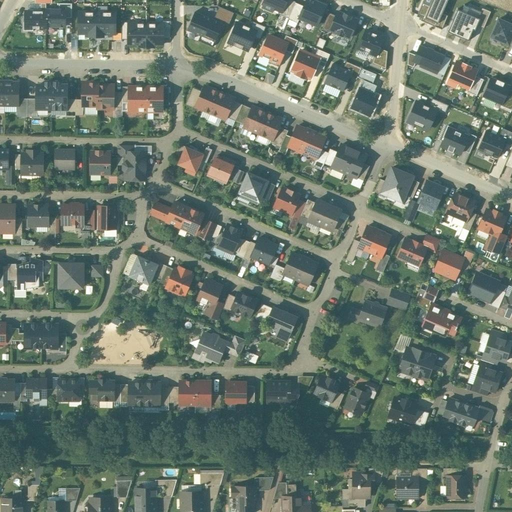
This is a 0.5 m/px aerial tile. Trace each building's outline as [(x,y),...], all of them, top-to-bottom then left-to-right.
[(279,11),(281,12),(286,0),(263,0),(262,4),(263,4),(262,8),(273,13),(274,9),(279,11)] [(295,2),(291,0),(286,0),(281,12),(279,11),(278,14),(288,18),(295,2)] [(299,18),(316,25),(325,4),(317,0),(306,0),(304,6),(299,18)] [(442,13),(448,0),(423,0),(418,15),(423,17),(421,20),(442,29),(447,16),(442,13)] [(299,18),(304,6),(295,2),(288,18),(288,19),(297,22),(299,18)] [(66,8),(66,17),(71,18),(71,4),(59,4),(59,8),(66,8)] [(462,11),(457,9),(448,32),(468,40),(473,29),(475,29),(477,25),(479,19),(478,18),(480,12),(464,5),(462,11)] [(219,7),(214,20),(222,23),(228,26),(233,13),(219,7)] [(47,9),(46,26),(66,27),(66,17),(66,8),(59,8),(47,8),(47,9)] [(479,19),(477,25),(484,28),(491,12),(482,8),(480,12),(478,18),(479,19)] [(25,9),(25,29),(46,29),(46,26),(47,9),(25,9)] [(96,36),(96,12),(80,12),(80,33),(89,33),(89,36),(96,36)] [(114,12),(96,12),(96,36),(103,36),(103,33),(114,33),(114,12)] [(214,20),(195,12),(187,30),(201,35),(199,40),(212,46),(222,23),(214,20)] [(335,15),(329,30),(349,38),(357,20),(337,12),(335,15)] [(329,32),(329,30),(335,15),(329,13),(322,29),(329,32)] [(511,24),(498,19),(490,36),(508,44),(511,35),(511,24)] [(251,27),(236,21),(227,43),(248,51),(254,36),(257,30),(251,27)] [(257,30),(254,36),(260,39),(265,27),(253,22),(251,27),(257,30)] [(128,45),(137,45),(137,47),(146,47),(146,23),(128,23),(128,39),(128,45)] [(163,23),(146,23),(146,47),(155,47),(155,45),(163,46),(163,38),(163,23)] [(366,29),(358,49),(375,55),(376,56),(379,48),(383,36),(366,29)] [(283,41),(268,34),(259,56),(279,65),(285,50),(288,43),(283,41)] [(288,43),(285,50),(292,53),(297,40),(286,35),(283,41),(288,43)] [(335,40),(349,44),(351,39),(337,35),(335,40)] [(318,45),(325,48),(328,40),(321,37),(318,45)] [(443,57),(420,47),(416,55),(414,62),(416,62),(421,65),(421,66),(428,70),(429,68),(437,72),(443,57)] [(315,55),(300,48),(290,71),(295,73),(294,75),(306,80),(306,78),(310,79),(316,66),(320,57),(315,55)] [(387,51),(379,48),(376,56),(375,55),(372,63),(386,68),(387,51)] [(320,57),(316,66),(323,68),(329,54),(318,49),(315,55),(320,57)] [(414,62),(416,55),(409,52),(407,65),(413,67),(416,62),(414,62)] [(450,59),(443,57),(437,72),(444,74),(450,59)] [(477,70),(456,60),(445,84),(456,89),(458,85),(468,89),(469,89),(475,76),(477,70)] [(351,72),(349,77),(357,80),(358,77),(362,68),(346,61),(343,69),(351,72)] [(343,69),(332,64),(324,83),(343,92),(349,77),(351,72),(343,69)] [(361,79),(372,84),(376,74),(362,68),(358,77),(361,79)] [(273,84),(275,75),(269,74),(267,82),(273,84)] [(483,79),(475,76),(469,89),(468,89),(467,91),(476,95),(483,79)] [(483,96),(501,104),(508,89),(509,85),(491,77),(483,96)] [(349,108),(370,117),(379,95),(373,93),(376,85),(372,84),(361,79),(349,108)] [(11,82),(4,82),(4,105),(17,105),(18,105),(18,99),(18,83),(11,83),(11,82)] [(45,82),(42,85),(37,85),(37,99),(37,109),(51,109),(51,82),(45,82)] [(61,86),(58,82),(51,82),(51,109),(65,109),(66,109),(66,99),(66,86),(61,86)] [(98,83),(82,83),(82,99),(82,105),(83,105),(97,106),(97,85),(98,85),(98,83)] [(98,85),(97,85),(97,106),(97,108),(104,108),(106,110),(110,110),(112,108),(113,108),(113,107),(113,92),(113,86),(98,85)] [(219,92),(204,86),(202,92),(195,106),(196,107),(210,113),(219,92)] [(141,90),(130,89),(130,87),(129,87),(128,100),(129,100),(129,103),(128,103),(128,111),(146,111),(146,87),(141,87),(141,90)] [(151,87),(146,87),(146,111),(162,112),(162,105),(162,87),(161,87),(161,90),(151,90),(151,87)] [(202,92),(192,88),(185,105),(195,109),(196,107),(195,106),(202,92)] [(511,107),(511,91),(508,89),(501,104),(501,105),(511,110),(511,107)] [(122,92),(113,92),(113,107),(122,107),(122,103),(122,92)] [(234,99),(219,92),(210,113),(225,119),(226,117),(233,101),(234,99)] [(437,110),(444,114),(448,105),(432,98),(429,106),(437,110)] [(27,99),(18,99),(18,105),(17,105),(17,117),(27,117),(27,99)] [(37,99),(27,99),(27,117),(37,117),(37,109),(37,99)] [(75,99),(66,99),(66,109),(65,109),(65,117),(75,117),(75,115),(75,99)] [(429,106),(416,100),(407,121),(428,131),(437,110),(429,106)] [(233,101),(226,117),(235,121),(238,115),(242,104),(233,101)] [(267,113),(252,107),(247,119),(244,125),(243,127),(258,133),(267,113)] [(281,119),(267,113),(258,133),(272,139),(273,139),(278,127),(281,119)] [(247,119),(238,115),(235,121),(244,125),(247,119)] [(311,132),(297,126),(292,137),(288,146),(302,152),(311,132)] [(468,134),(448,126),(440,145),(460,154),(462,149),(468,134)] [(278,127),(273,139),(272,139),(270,143),(280,147),(286,135),(287,131),(278,127)] [(511,132),(503,128),(499,137),(505,139),(504,142),(511,145),(511,132)] [(485,152),(498,157),(504,142),(505,139),(499,137),(486,131),(475,155),(482,158),(485,152)] [(324,138),(311,132),(302,152),(315,158),(316,158),(320,149),(324,138)] [(469,133),(468,134),(462,149),(469,152),(476,136),(469,133)] [(286,135),(280,147),(278,151),(285,154),(288,146),(292,137),(286,135)] [(194,147),(189,145),(188,148),(185,147),(177,164),(186,168),(184,171),(194,176),(200,160),(204,153),(197,150),(197,149),(193,147),(194,147)] [(337,152),(331,167),(343,172),(353,150),(341,145),(337,152)] [(133,146),(117,146),(117,156),(125,156),(125,152),(133,152),(133,146)] [(212,150),(206,147),(204,153),(200,160),(206,162),(212,150)] [(8,150),(0,149),(0,169),(6,169),(8,169),(8,166),(8,150)] [(320,149),(316,158),(315,158),(312,166),(321,170),(322,166),(328,153),(320,149)] [(337,152),(329,149),(328,153),(322,166),(324,164),(331,167),(337,152)] [(38,150),(27,150),(27,153),(21,153),(21,169),(21,174),(21,177),(32,177),(32,174),(43,175),(43,154),(38,154),(38,150)] [(74,151),(55,150),(55,168),(74,168),(74,151)] [(353,150),(343,172),(356,177),(362,163),(365,155),(353,150)] [(102,151),(96,151),(96,152),(90,152),(90,158),(89,158),(89,163),(90,163),(90,171),(98,171),(98,174),(109,174),(109,159),(109,153),(102,153),(102,151)] [(133,152),(125,152),(125,156),(125,162),(123,164),(123,169),(125,171),(125,179),(128,179),(129,180),(132,181),(134,179),(145,179),(145,152),(133,152)] [(233,164),(215,156),(207,175),(226,182),(233,164)] [(117,159),(109,159),(109,174),(109,176),(117,177),(117,159)] [(362,163),(356,177),(363,180),(369,166),(362,163)] [(15,166),(8,166),(8,169),(6,169),(6,184),(15,184),(15,169),(15,166)] [(405,173),(391,167),(385,181),(381,192),(403,202),(406,195),(404,195),(411,179),(412,176),(405,173)] [(267,181),(247,173),(239,192),(251,198),(250,201),(257,204),(258,201),(259,201),(267,181)] [(380,179),(374,192),(380,194),(381,192),(385,181),(380,179)] [(411,179),(404,195),(406,195),(412,198),(419,182),(411,179)] [(443,189),(426,182),(418,201),(435,208),(443,189)] [(287,190),(282,188),(281,190),(280,189),(277,196),(278,197),(275,205),(282,208),(281,210),(290,214),(291,214),(297,199),(298,196),(292,193),(292,192),(287,189),(287,190)] [(474,202),(454,193),(446,212),(465,220),(466,220),(469,211),(474,202)] [(306,203),(297,199),(291,214),(290,214),(290,215),(299,219),(306,203)] [(315,203),(307,199),(300,216),(308,219),(315,203)] [(341,210),(317,200),(315,203),(308,219),(308,220),(331,231),(332,231),(338,217),(341,210)] [(418,204),(411,201),(404,217),(411,221),(418,204)] [(166,207),(155,202),(150,214),(166,221),(170,212),(165,210),(166,207)] [(188,208),(174,202),(170,212),(166,221),(171,223),(180,227),(188,208)] [(14,205),(0,204),(0,232),(13,233),(14,233),(14,218),(14,205)] [(35,205),(35,206),(29,206),(29,226),(47,226),(48,226),(48,217),(48,213),(46,213),(46,206),(40,206),(40,205),(35,205)] [(83,206),(62,206),(62,224),(80,224),(83,224),(83,216),(83,206)] [(115,206),(98,206),(98,211),(98,229),(115,229),(115,220),(117,220),(117,213),(115,213),(115,206)] [(188,208),(180,227),(187,230),(195,233),(203,214),(188,208)] [(500,213),(493,210),(492,213),(486,210),(479,228),(493,234),(497,236),(498,233),(505,218),(499,216),(500,213)] [(98,211),(90,211),(90,216),(89,229),(98,229),(98,211)] [(469,211),(466,220),(465,220),(462,228),(469,231),(476,214),(469,211)] [(90,216),(83,216),(83,224),(80,224),(80,234),(89,234),(89,229),(90,216)] [(56,217),(48,217),(48,226),(47,226),(47,233),(56,233),(56,217)] [(338,217),(332,231),(331,231),(330,234),(339,237),(346,221),(338,217)] [(22,218),(14,218),(14,233),(13,233),(13,236),(21,236),(22,218)] [(216,224),(205,219),(198,236),(209,241),(216,224)] [(180,227),(171,223),(170,225),(178,231),(180,227)] [(378,231),(367,226),(363,235),(362,234),(361,239),(360,242),(357,248),(358,248),(369,253),(378,231)] [(187,230),(180,227),(178,231),(178,233),(179,233),(185,235),(187,230)] [(234,230),(226,227),(223,234),(221,233),(219,238),(217,239),(219,244),(217,247),(225,250),(226,248),(237,252),(243,240),(242,240),(238,238),(241,231),(235,228),(234,230)] [(390,236),(378,231),(369,253),(380,257),(381,257),(382,253),(384,249),(385,249),(387,245),(386,245),(390,236)] [(497,236),(493,234),(487,248),(500,253),(507,237),(498,233),(497,236)] [(440,240),(427,234),(422,245),(422,246),(425,248),(435,252),(440,240)] [(277,246),(258,238),(256,244),(250,256),(251,256),(269,264),(277,246)] [(422,245),(413,241),(412,241),(405,238),(397,256),(408,261),(409,259),(419,263),(425,248),(422,246),(422,245)] [(243,240),(237,252),(236,255),(243,258),(243,259),(250,241),(250,242),(242,239),(242,240),(243,240)] [(354,240),(345,260),(351,262),(358,248),(357,248),(360,242),(354,240)] [(250,241),(243,259),(249,261),(251,256),(250,256),(256,244),(250,241)] [(473,254),(466,251),(462,259),(462,260),(459,267),(466,270),(473,254)] [(285,268),(282,274),(283,274),(295,279),(304,258),(299,255),(298,256),(291,253),(285,268)] [(382,253),(381,257),(380,257),(375,269),(382,273),(389,256),(382,253)] [(462,259),(447,253),(446,258),(441,256),(439,261),(437,265),(442,267),(440,271),(455,278),(459,267),(462,260),(462,259)] [(157,264),(138,256),(129,276),(149,284),(152,277),(157,264)] [(304,258),(295,279),(308,285),(317,264),(310,261),(310,260),(304,258)] [(17,282),(17,290),(26,290),(26,288),(29,288),(39,286),(39,279),(42,279),(42,273),(42,266),(42,262),(36,260),(36,265),(31,265),(31,263),(18,266),(18,268),(19,280),(19,282),(17,282)] [(166,266),(158,262),(157,264),(152,277),(160,281),(166,266)] [(8,267),(8,280),(19,280),(18,268),(16,268),(16,264),(8,264),(8,267)] [(82,264),(59,264),(59,287),(82,287),(82,264)] [(285,268),(275,264),(270,277),(280,282),(283,274),(282,274),(285,268)] [(8,267),(0,266),(0,284),(8,285),(8,280),(8,267)] [(102,266),(92,266),(92,276),(101,276),(102,266)] [(160,281),(159,282),(167,285),(174,269),(166,266),(160,281)] [(190,271),(179,267),(177,270),(174,268),(174,269),(167,285),(166,287),(184,295),(192,276),(188,275),(190,271)] [(498,283),(476,273),(468,291),(490,301),(496,288),(498,283)] [(207,279),(205,280),(197,299),(209,304),(205,314),(211,316),(214,310),(212,309),(216,301),(222,287),(215,284),(215,282),(207,279)] [(438,290),(427,285),(425,291),(422,297),(430,301),(433,302),(438,290)] [(430,301),(422,297),(425,291),(419,288),(413,303),(429,310),(431,304),(429,304),(430,301)] [(505,292),(496,288),(490,301),(488,304),(498,309),(499,306),(503,296),(505,292)] [(409,295),(392,289),(387,303),(404,309),(409,295)] [(256,300),(238,292),(236,297),(230,311),(230,312),(238,315),(242,314),(249,317),(256,300)] [(236,297),(228,294),(224,304),(222,308),(230,311),(236,297)] [(510,298),(503,296),(499,306),(505,309),(507,306),(510,298)] [(386,308),(365,300),(361,311),(351,307),(347,318),(357,322),(358,319),(379,327),(386,308)] [(224,304),(216,301),(212,309),(214,310),(211,316),(218,319),(222,308),(224,304)] [(460,318),(439,309),(439,307),(431,304),(429,310),(423,324),(433,328),(432,330),(445,336),(447,331),(453,334),(460,318)] [(282,311),(273,307),(267,320),(273,322),(277,332),(275,335),(286,340),(289,334),(289,333),(295,320),(289,317),(290,315),(282,311)] [(41,324),(24,324),(24,333),(18,333),(18,340),(18,341),(24,341),(24,345),(31,345),(31,347),(41,347),(41,324)] [(58,324),(41,324),(41,347),(51,347),(51,345),(58,345),(58,333),(58,324)] [(507,335),(491,329),(489,335),(505,341),(507,335)] [(66,334),(58,333),(58,345),(57,347),(59,348),(59,352),(66,352),(66,334)] [(210,336),(204,333),(201,340),(203,341),(201,346),(199,345),(194,357),(202,361),(203,358),(210,360),(210,358),(217,361),(220,353),(218,353),(220,349),(228,352),(231,345),(218,339),(217,337),(213,335),(210,336)] [(246,340),(235,335),(231,344),(231,345),(228,352),(239,357),(246,340)] [(505,341),(489,335),(486,345),(508,352),(511,343),(505,341)] [(508,352),(486,345),(483,354),(499,360),(505,362),(508,352)] [(413,349),(406,347),(399,370),(413,375),(421,351),(413,348),(413,349)] [(257,363),(260,355),(249,350),(245,358),(257,363)] [(421,351),(413,375),(427,379),(435,357),(428,354),(428,353),(421,351)] [(499,360),(483,354),(482,357),(481,360),(481,359),(480,360),(497,365),(499,360)] [(497,365),(480,360),(480,362),(481,362),(480,366),(491,370),(493,364),(496,366),(497,365)] [(480,366),(479,366),(476,375),(498,383),(501,373),(491,370),(480,366)] [(321,375),(313,394),(330,401),(331,401),(335,391),(339,383),(333,380),(334,380),(333,379),(333,380),(329,378),(329,377),(328,377),(328,378),(321,375)] [(498,383),(476,375),(473,385),(477,386),(489,390),(495,392),(498,383)] [(38,381),(35,381),(35,379),(26,379),(26,383),(26,397),(27,397),(33,397),(33,401),(39,401),(39,397),(46,397),(46,379),(38,379),(38,381)] [(78,380),(58,379),(58,389),(58,400),(59,400),(78,401),(78,397),(78,385),(78,380)] [(14,380),(0,380),(0,399),(13,400),(14,380)] [(99,381),(90,381),(90,393),(93,393),(93,400),(108,400),(108,399),(112,399),(112,400),(113,400),(113,384),(113,381),(105,381),(105,380),(99,380),(99,381)] [(140,383),(129,382),(129,384),(129,402),(129,405),(144,405),(144,380),(140,380),(140,383)] [(159,383),(148,383),(148,381),(144,380),(144,405),(159,405),(159,388),(159,383)] [(195,381),(179,381),(179,387),(179,403),(179,405),(195,405),(195,381)] [(210,381),(195,381),(195,405),(209,405),(210,405),(210,395),(210,381)] [(379,386),(368,381),(365,388),(366,388),(376,392),(379,386)] [(245,383),(226,382),(226,401),(228,403),(235,404),(237,402),(245,402),(245,386),(245,383)] [(289,382),(267,382),(267,403),(269,403),(280,403),(280,399),(288,399),(289,399),(289,385),(289,382)] [(129,384),(120,384),(120,402),(129,402),(129,384)] [(298,385),(289,385),(289,399),(288,399),(288,402),(294,402),(298,393),(298,385)] [(254,386),(245,386),(245,402),(254,402),(254,386)] [(489,390),(477,386),(475,392),(486,396),(489,390)] [(179,387),(168,387),(168,388),(168,403),(179,403),(179,387)] [(168,388),(159,388),(159,405),(159,406),(168,406),(168,403),(168,388)] [(364,392),(353,388),(345,408),(360,414),(368,397),(369,394),(364,392)] [(376,392),(366,388),(364,392),(369,394),(368,397),(373,399),(376,392)] [(335,391),(331,401),(330,401),(328,406),(337,409),(343,394),(335,391)] [(220,395),(210,395),(210,405),(209,405),(209,411),(220,411),(220,395)] [(402,400),(394,398),(388,417),(411,424),(411,423),(415,409),(417,405),(409,402),(410,401),(402,398),(402,400)] [(463,403),(448,398),(443,415),(449,417),(448,420),(457,423),(463,403)] [(478,408),(463,403),(457,423),(466,426),(467,423),(473,425),(476,417),(479,408),(478,408)] [(487,408),(479,405),(478,408),(479,408),(476,417),(483,419),(487,408)] [(429,413),(415,409),(411,423),(424,427),(429,413)] [(35,465),(35,484),(43,484),(43,465),(35,465)] [(461,468),(443,469),(443,477),(446,477),(446,476),(461,476),(461,468)] [(364,472),(356,472),(356,474),(355,474),(355,479),(349,479),(348,481),(348,489),(342,489),(342,499),(348,499),(348,503),(357,503),(357,507),(365,507),(365,497),(369,497),(369,483),(373,483),(373,482),(379,482),(383,469),(368,469),(368,474),(364,474),(364,472)] [(427,469),(409,469),(409,478),(417,478),(417,480),(426,480),(427,469)] [(223,473),(200,473),(200,486),(220,485),(223,473)] [(461,476),(446,476),(446,477),(446,497),(465,497),(465,489),(466,487),(466,484),(465,483),(465,476),(461,476)] [(273,477),(254,478),(254,486),(255,486),(255,491),(269,490),(273,477)] [(409,478),(397,478),(397,498),(417,498),(417,480),(417,478),(409,478)] [(131,480),(116,481),(117,498),(126,498),(131,480)] [(176,480),(154,480),(155,488),(155,497),(171,497),(176,480)] [(286,483),(278,483),(273,499),(282,499),(282,497),(286,497),(286,483)] [(39,485),(28,485),(28,501),(35,501),(39,485)] [(254,486),(231,487),(231,498),(235,498),(235,511),(253,511),(253,504),(254,503),(255,502),(256,501),(255,491),(255,486),(254,486)] [(80,488),(66,488),(66,501),(76,501),(80,488)] [(155,511),(155,497),(155,488),(135,489),(135,511),(155,511)] [(202,511),(202,491),(181,492),(181,511),(202,511)] [(286,497),(282,497),(282,499),(282,511),(309,511),(310,507),(301,507),(300,496),(286,497)] [(22,511),(22,498),(2,498),(1,511),(22,511)] [(110,511),(110,498),(90,498),(90,506),(84,506),(84,511),(110,511)] [(62,511),(62,500),(48,501),(48,511),(62,511)]
